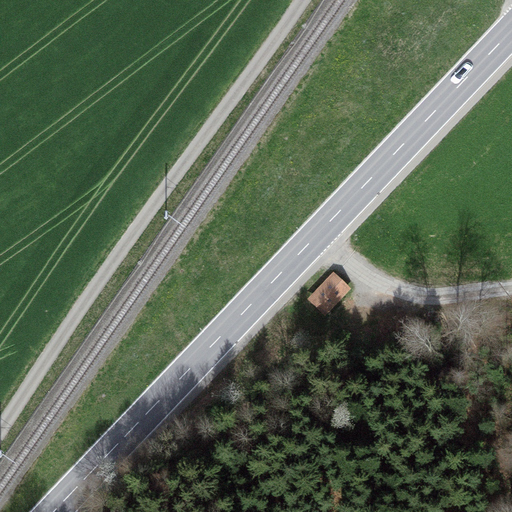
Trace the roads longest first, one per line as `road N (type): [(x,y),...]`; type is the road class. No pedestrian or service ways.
road 1 (secondary): [(511,29),(51,511)]
road 2 (track): [(0,431),(302,0)]
road 3 (track): [(511,285),(460,290),(383,282),(313,236)]
